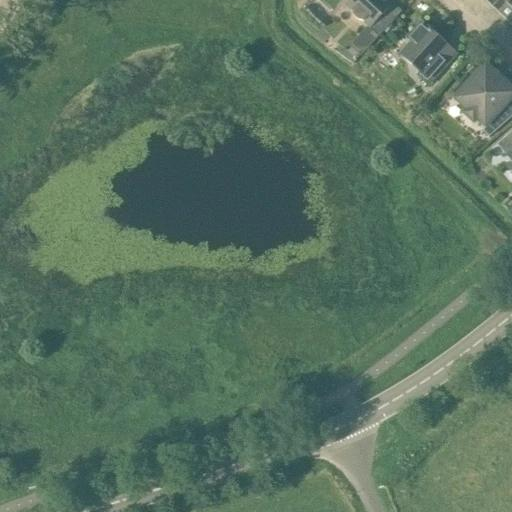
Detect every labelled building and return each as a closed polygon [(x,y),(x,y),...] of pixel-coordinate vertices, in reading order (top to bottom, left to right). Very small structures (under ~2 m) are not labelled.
[(379,37),(395,19),(387,11),(393,3),(389,0),(350,0),(345,5),(379,37)] [(511,0),(507,0),(506,2),(504,0),(498,0),(492,7),(511,25),(511,0)] [(428,85),(456,54),(422,23),(408,38),(412,42),(401,54),(421,72),(418,76),(428,85)] [(486,127),(483,131),(489,137),(511,117),(511,100),(511,99),(511,87),(487,64),(455,98),(468,110),(464,113),(474,123),(478,119),(486,127)] [(511,133),(499,145),(511,159),(511,133)]
